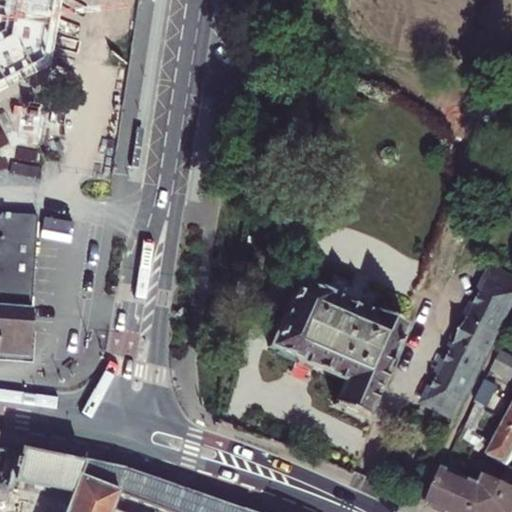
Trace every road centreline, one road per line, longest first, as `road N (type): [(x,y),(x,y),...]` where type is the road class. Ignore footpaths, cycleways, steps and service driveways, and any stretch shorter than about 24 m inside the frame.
road 1 (residential): [(145,416),(208,0)]
road 2 (residential): [(188,0),(160,174),(108,408)]
road 3 (secondary): [(379,511),(145,416)]
road 4 (secondary): [(139,444),(337,511)]
